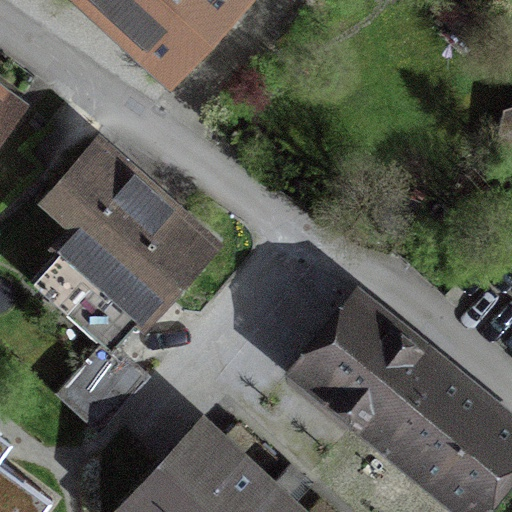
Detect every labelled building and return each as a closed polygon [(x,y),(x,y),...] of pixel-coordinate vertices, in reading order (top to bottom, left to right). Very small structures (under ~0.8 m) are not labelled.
[(82,0),(190,96),(273,5),(266,0),(82,0)] [(0,143),(16,121),(0,109),(0,143)] [(230,252),(114,151),(63,210),(94,238),(46,293),(121,359),(168,305),(177,313),(230,252)] [(475,511),(511,466),(511,413),(366,296),(299,379),(464,511),(475,511)] [(302,511),(219,435),(184,473),(148,511),(302,511)] [(0,511),(42,511),(52,498),(0,460),(0,511)]
